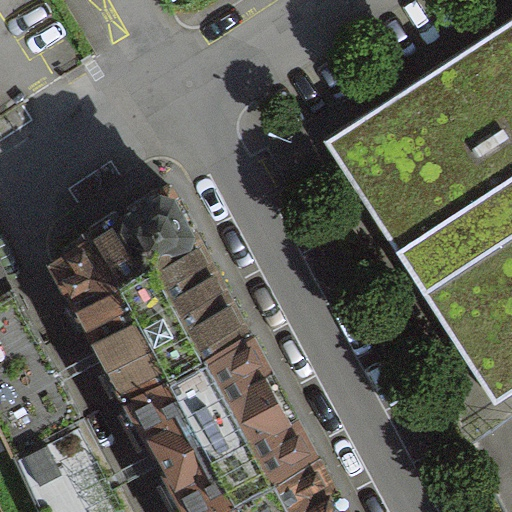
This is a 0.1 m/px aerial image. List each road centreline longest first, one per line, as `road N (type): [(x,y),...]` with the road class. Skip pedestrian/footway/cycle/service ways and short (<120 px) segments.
road 1 (residential): [(415,511),(180,73)]
road 2 (residential): [(180,73),(17,177)]
road 3 (residential): [(296,0),(180,73)]
